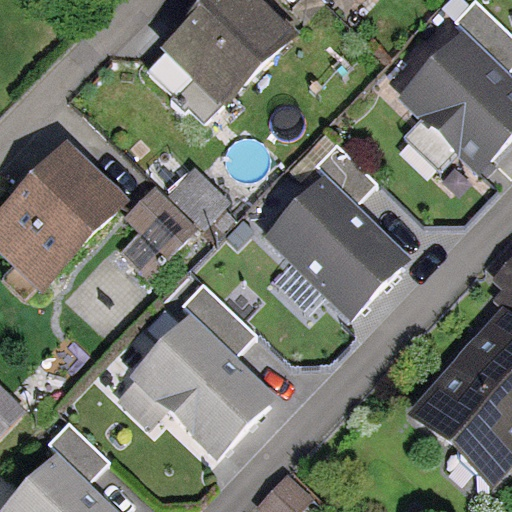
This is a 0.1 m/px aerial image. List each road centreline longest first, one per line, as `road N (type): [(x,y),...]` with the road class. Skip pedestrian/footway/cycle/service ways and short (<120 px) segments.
road 1 (residential): [(210,511),(511,191)]
road 2 (residential): [(154,0),(0,152)]
